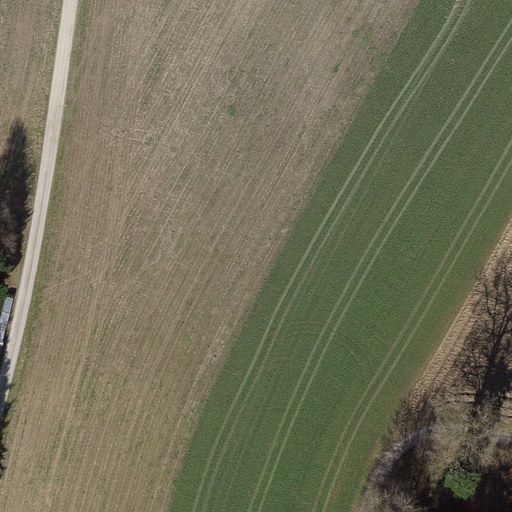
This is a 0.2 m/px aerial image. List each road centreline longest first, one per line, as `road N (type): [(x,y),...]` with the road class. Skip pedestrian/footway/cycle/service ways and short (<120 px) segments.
road 1 (track): [(71,0),(41,212),(0,401)]
road 2 (track): [(511,441),(446,428),(414,439),(390,459),(367,511)]
